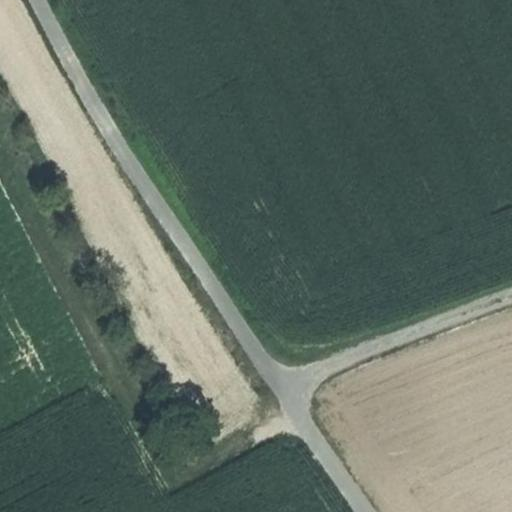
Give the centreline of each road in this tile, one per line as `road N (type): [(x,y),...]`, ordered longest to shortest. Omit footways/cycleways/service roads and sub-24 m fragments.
road 1 (track): [(37,0),(79,84),(366,511)]
road 2 (track): [(173,479),(295,411),(310,375),(328,359),(511,288)]
